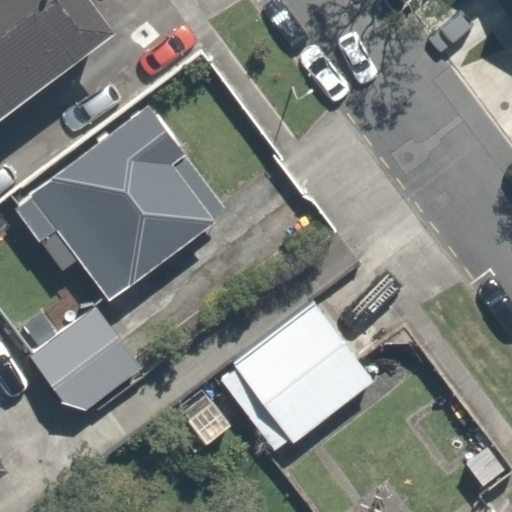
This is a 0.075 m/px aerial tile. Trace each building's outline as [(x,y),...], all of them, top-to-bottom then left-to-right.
[(103,0),(0,0),(0,118),(125,31),(103,0)] [(144,107),(13,204),(58,265),(71,255),(101,296),(219,209),(144,107)] [(322,297),(216,375),(275,455),(380,377),(322,297)] [(146,363),(103,302),(28,355),(71,416),(146,363)] [(0,327),(0,496),(23,480),(0,447),(0,338),(6,335),(0,327)] [(511,511),(502,499),(485,511),(511,511)]
